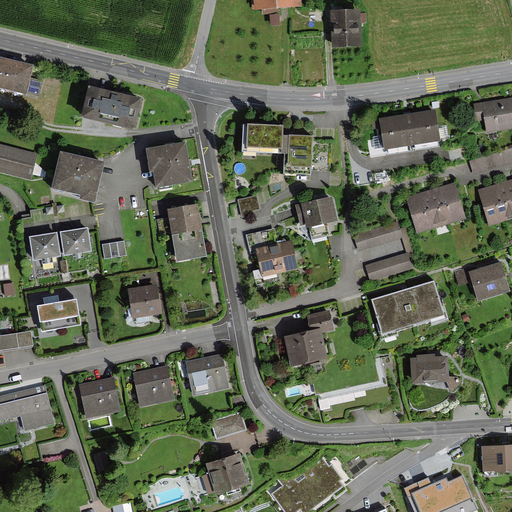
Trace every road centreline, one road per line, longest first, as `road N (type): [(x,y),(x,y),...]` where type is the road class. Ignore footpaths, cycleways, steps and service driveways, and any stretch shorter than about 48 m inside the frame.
road 1 (tertiary): [(209,88),(319,99),(511,72)]
road 2 (residential): [(242,327),(252,386),(262,404),(297,429),(448,427)]
road 3 (tertiary): [(0,39),(192,84)]
road 4 (residential): [(406,245),(350,260),(342,289),(239,314)]
road 5 (residential): [(206,126),(239,314)]
road 6 (residential): [(56,367),(242,327)]
road 7 (residential): [(56,367),(101,511)]
road 8 (residential): [(448,427),(445,441),(342,511)]
